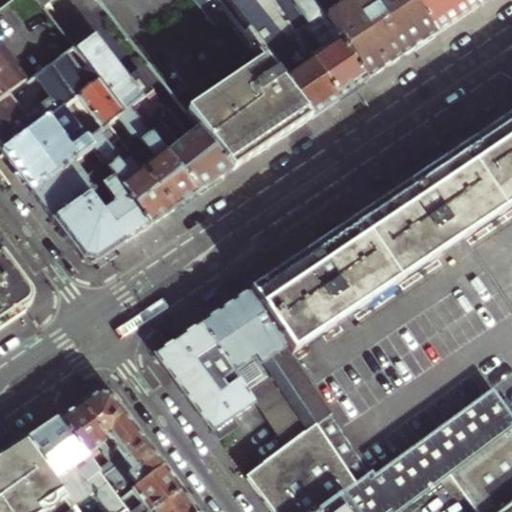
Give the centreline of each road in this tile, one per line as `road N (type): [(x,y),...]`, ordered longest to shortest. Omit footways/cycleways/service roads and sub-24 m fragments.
road 1 (tertiary): [(511,49),(94,329)]
road 2 (residential): [(94,329),(231,511)]
road 3 (residential): [(0,202),(94,329)]
